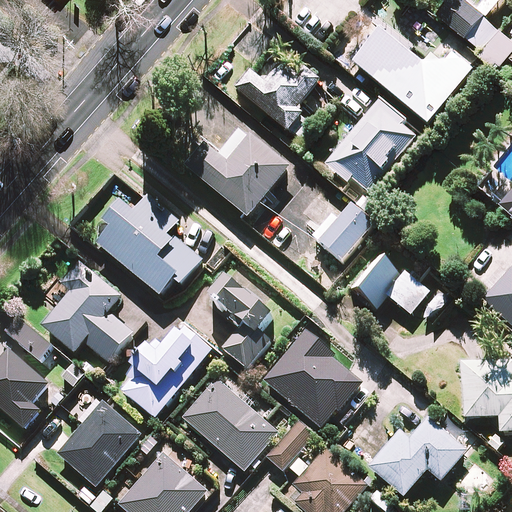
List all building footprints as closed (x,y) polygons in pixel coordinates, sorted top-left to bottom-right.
[(504,33),(464,0),(456,0),(441,18),(485,55),(504,33)] [(441,31),(412,5),(393,27),(428,59),(434,52),(427,46),(441,31)] [(485,55),(481,60),(500,76),(511,61),(511,39),(504,33),(485,55)] [(477,62),(463,50),(446,71),(434,61),(425,71),(383,36),(356,68),(430,130),(475,76),(469,72),(477,62)] [(300,81),(270,56),(239,93),(290,136),(306,117),(300,112),(322,86),(306,73),(300,81)] [(419,135),(383,104),(329,168),(350,186),(353,182),(369,195),(419,135)] [(291,173),(243,133),(221,160),(206,147),(187,169),(251,222),(291,173)] [(184,225),(154,200),(138,218),(124,207),(93,243),(163,301),(177,285),(183,290),(204,265),(173,238),(184,225)] [(375,231),(351,209),(320,244),(344,266),(375,231)] [(403,277),(378,257),(352,290),(377,310),(387,298),(413,318),(431,295),(405,275),(403,277)] [(123,302),(80,268),(66,286),(76,294),(46,332),(74,354),(82,343),(111,366),(134,337),(110,318),(123,302)] [(511,274),(486,303),(511,327),(511,274)] [(211,299),(235,321),(232,325),(239,331),(222,350),(249,373),(274,344),(263,334),(275,321),(228,279),(211,299)] [(55,349),(20,321),(8,336),(43,364),(55,349)] [(215,355),(187,331),(168,354),(158,345),(129,379),(134,383),(125,394),(158,422),(215,355)] [(364,387),(308,336),(266,383),(322,433),(364,387)] [(52,389),(12,355),(0,368),(0,410),(27,434),(43,416),(35,409),(52,389)] [(511,366),(464,370),(468,423),(501,421),(502,437),(511,435),(511,366)] [(281,437),(218,382),(184,420),(247,476),(281,437)] [(143,439),(84,388),(66,409),(87,428),(61,458),(99,491),(143,439)] [(469,455),(430,423),(413,444),(404,437),(373,474),(407,502),(429,475),(443,486),(469,455)] [(321,441),(303,424),(268,461),(286,478),(321,441)] [(162,448),(152,438),(139,452),(149,462),(162,448)] [(197,458),(184,447),(170,464),(165,460),(121,508),(125,511),(195,511),(210,496),(184,473),(197,458)] [(350,511),(370,489),(328,452),(297,488),(306,496),(297,506),(304,511),(350,511)]
